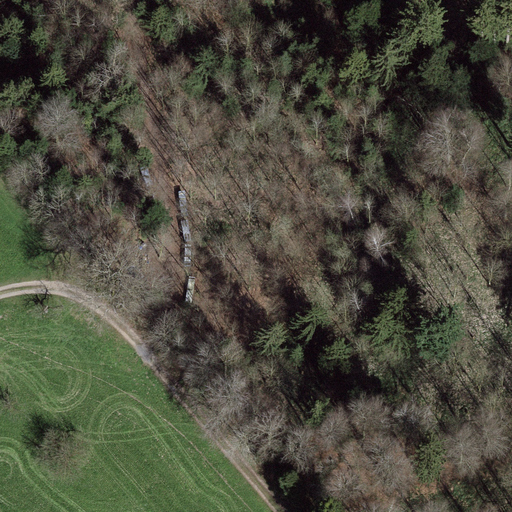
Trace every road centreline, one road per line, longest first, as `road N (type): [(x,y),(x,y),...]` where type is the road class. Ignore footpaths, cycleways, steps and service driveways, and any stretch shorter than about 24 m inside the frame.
road 1 (track): [(0,301),(39,292),(124,333),(276,511)]
road 2 (track): [(143,354),(179,278),(124,0)]
